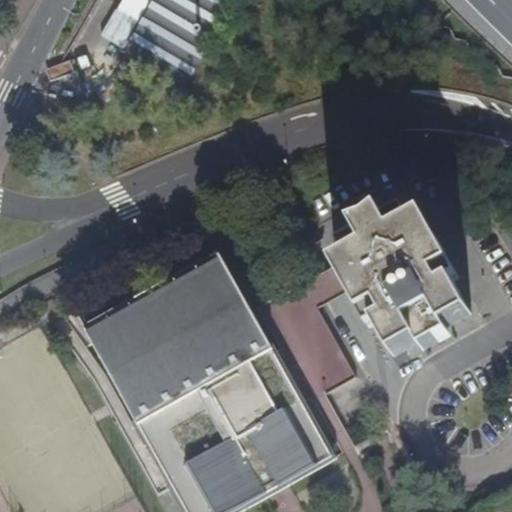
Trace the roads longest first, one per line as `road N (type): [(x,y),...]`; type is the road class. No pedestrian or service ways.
road 1 (trunk): [(110,206),(297,131),(358,116),(410,112),(511,132)]
road 2 (residential): [(511,449),(473,474),(450,472),(422,447),(408,415),(429,373),(511,326)]
road 3 (trunk): [(0,266),(110,206)]
road 4 (primary): [(0,107),(59,0)]
